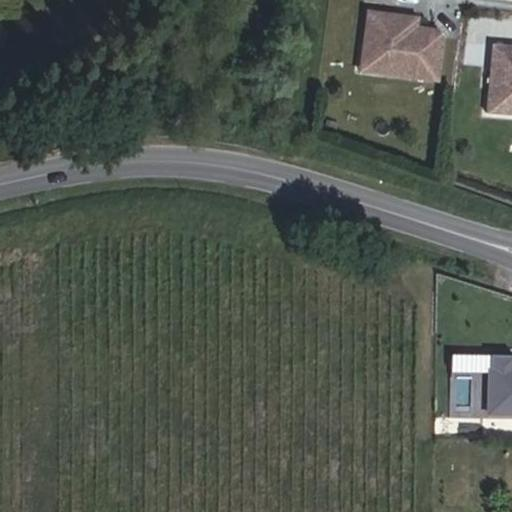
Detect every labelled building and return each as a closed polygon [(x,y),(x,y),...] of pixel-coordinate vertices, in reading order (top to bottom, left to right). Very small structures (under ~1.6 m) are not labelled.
[(437,81),(442,39),(436,31),(415,28),(406,27),(406,30),(398,29),(395,27),(396,16),(367,12),(362,48),(375,65),(395,67),(394,76),(437,81)] [(415,28),(416,19),(396,16),(395,27),(398,29),(406,30),(406,27),(415,28)] [(508,69),(510,47),(491,46),(489,68),(508,69)] [(511,47),(510,47),(508,69),(489,68),(486,114),(511,115),(511,47)] [(394,76),(395,67),(375,65),(362,48),(359,71),(394,76)] [(511,412),(511,352),(487,352),(487,412),(511,412)] [(475,380),(474,413),(485,413),(485,393),(480,393),(480,354),(455,354),(455,379),(475,380)]
